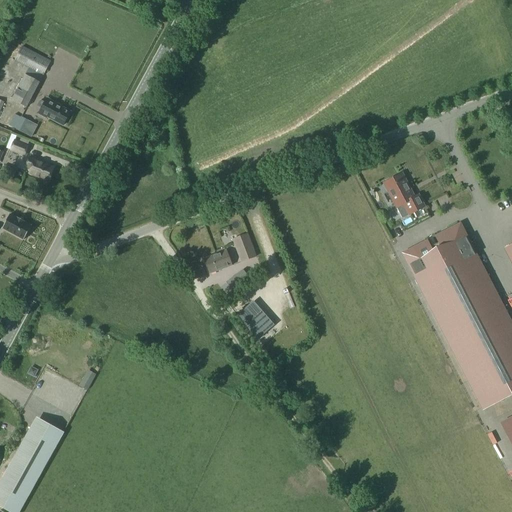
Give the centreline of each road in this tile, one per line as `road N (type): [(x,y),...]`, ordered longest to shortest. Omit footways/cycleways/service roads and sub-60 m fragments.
road 1 (unclassified): [(49,262),(511,92)]
road 2 (track): [(149,228),(358,511)]
road 3 (tertiary): [(69,221),(190,0)]
